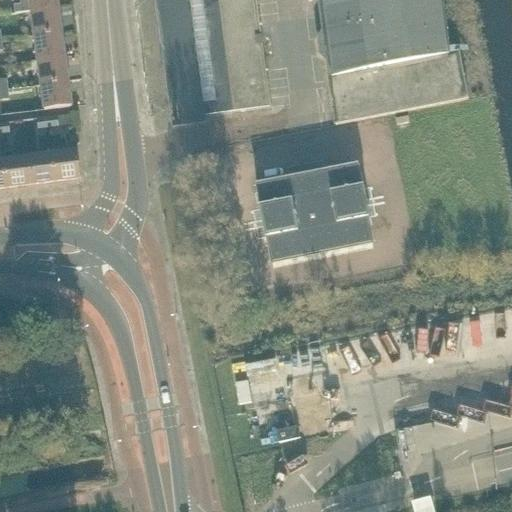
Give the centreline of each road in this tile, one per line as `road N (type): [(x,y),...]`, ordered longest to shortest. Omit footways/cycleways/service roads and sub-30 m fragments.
road 1 (secondary): [(188,511),(152,311),(137,278),(110,253)]
road 2 (secondary): [(90,288),(125,335),(162,511)]
road 3 (unclassified): [(110,253),(138,202),(115,66)]
road 4 (unclassified): [(115,66),(112,199),(88,242)]
